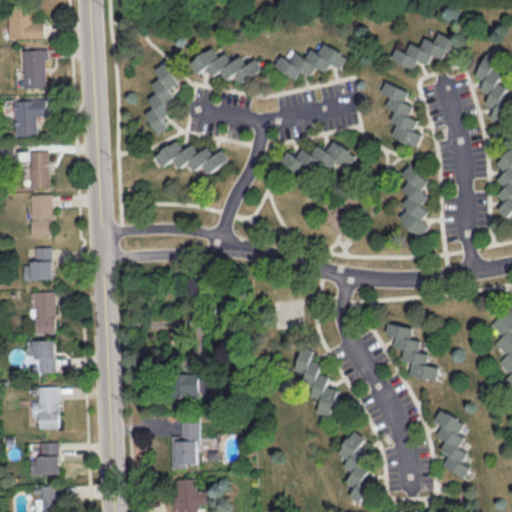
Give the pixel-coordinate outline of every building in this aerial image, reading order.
[(10,36),(45,37),(45,22),(32,21),(32,6),(10,6),(10,36)] [(429,63),(432,55),(442,59),(447,46),(425,37),(421,46),(411,41),(407,50),(397,46),(392,58),(414,68),(418,58),(429,63)] [(275,65),(297,78),(302,69),(311,74),(317,65),(326,71),(331,62),(340,67),(348,55),(325,41),(319,51),(311,47),(306,56),(297,51),(292,60),(282,54),(275,65)] [(46,47),(23,48),(25,87),(47,86),(46,47)] [(263,68),(257,57),(247,63),(242,55),(232,60),(227,51),(219,56),(214,47),(190,59),(198,72),(208,66),(212,75),(223,69),(227,78),(238,72),(242,80),(263,68)] [(486,102),(499,107),(508,86),(498,82),(506,62),(485,53),(476,75),(485,78),(481,89),(490,92),(486,102)] [(160,133),(170,126),(164,117),(174,111),(168,102),(177,97),(171,87),(179,82),(164,58),(153,64),(161,77),(152,82),(158,91),(149,97),(155,106),(146,111),(160,133)] [(410,89),(386,81),(383,92),(391,95),(387,106),(396,109),(392,120),(398,122),(394,136),(419,144),(423,132),(415,130),(419,118),(411,115),(415,104),(406,101),(410,89)] [(15,98),(16,135),(38,134),(37,116),(49,116),(49,97),(15,98)] [(231,158),(225,148),(215,154),(210,145),(200,151),(194,143),(185,148),(179,139),(157,153),(164,165),(176,158),(181,167),(190,161),(196,169),(205,163),(211,171),(231,158)] [(283,161),(316,180),(325,163),(333,168),(338,158),(351,165),(358,152),(334,139),(329,148),(319,143),(314,152),(303,147),(299,155),(289,149),(283,161)] [(511,210),(511,146),(497,161),(506,170),(498,177),(506,186),(498,192),(506,201),(498,207),(506,216),(511,210)] [(49,149),(30,149),(31,187),(50,186),(49,149)] [(401,216),(419,236),(430,226),(422,218),(430,211),(422,202),(430,196),(422,187),(429,181),(413,163),(403,171),(410,180),(403,186),(411,195),(404,202),(409,208),(401,216)] [(51,192),(31,193),(32,234),(52,234),(51,192)] [(24,261),(25,278),(53,277),(52,245),(35,246),(36,261),(24,261)] [(56,331),(56,289),(32,290),(33,306),(30,306),(30,315),(36,315),(37,332),(56,331)] [(511,308),(510,307),(492,322),(503,335),(496,341),(507,354),(500,360),(511,373),(504,379),(511,387),(511,308)] [(437,379),(440,365),(427,363),(429,352),(419,350),(421,339),(411,337),(413,326),(389,321),(387,333),(397,335),(394,346),(404,348),(402,359),(413,361),(410,373),(437,379)] [(39,357),(40,370),(56,370),(56,338),(35,339),(35,357),(39,357)] [(334,414),(340,388),(328,385),(331,373),(321,371),(323,361),(313,359),(315,349),(304,346),(299,369),(309,371),(304,393),(323,398),(320,411),(334,414)] [(201,395),(200,374),(183,375),(183,395),(201,395)] [(59,385),(39,385),(39,400),(32,400),(33,414),(40,414),(40,426),(60,426),(59,385)] [(443,465),(465,475),(469,465),(462,462),(467,450),(459,447),(464,436),(459,433),(465,419),(440,409),(435,420),(442,423),(437,434),(445,438),(440,449),(448,453),(443,465)] [(199,461),(198,420),(182,420),(182,434),(172,434),(172,467),(187,466),(186,462),(199,461)] [(362,501),(374,480),(366,476),(371,466),(363,461),(369,450),(361,446),(366,436),(354,429),(341,452),(350,457),(345,465),(354,470),(348,480),(356,485),(351,494),(362,501)] [(61,472),(60,440),(40,440),(41,455),(32,455),(32,473),(61,472)] [(207,489),(196,489),(196,477),(175,478),(177,509),(179,509),(179,511),(198,511),(198,504),(208,504),(207,489)] [(43,511),(60,511),(60,486),(42,486),(43,511)]
